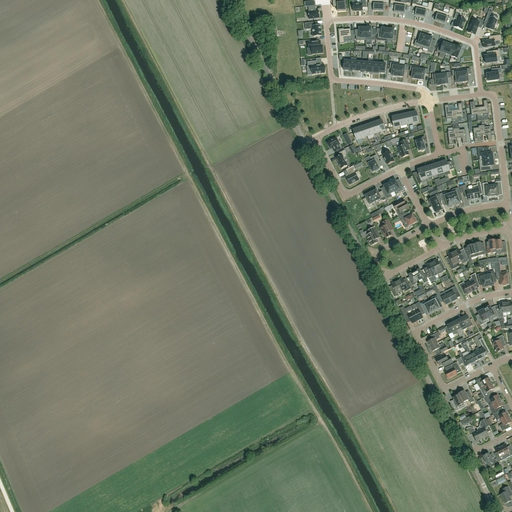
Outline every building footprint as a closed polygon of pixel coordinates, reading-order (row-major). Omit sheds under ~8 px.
[(332,0),(333,7),(337,7),(337,12),(346,11),(345,0),(332,0)] [(360,5),(351,5),(351,12),(361,12),(361,8),(364,8),(364,0),(360,0),(360,5)] [(373,11),(378,11),(379,0),(374,0),(373,0),(368,0),(369,3),(372,3),(373,3),(373,11)] [(384,0),(384,1),(379,0),(378,11),(384,11),(384,3),(386,3),(386,4),(389,4),(389,0),(384,0)] [(399,13),(401,2),(400,0),(390,0),(390,4),(393,5),(394,4),(395,4),(394,12),(399,13)] [(401,2),(399,13),(405,14),(406,6),(407,6),(407,7),(410,7),(411,0),(406,0),(406,3),(401,2)] [(414,1),(412,9),(415,10),(413,15),(419,16),(422,7),(418,6),(419,3),(414,1)] [(422,7),(419,16),(425,18),(426,13),(429,14),(431,6),(426,5),(426,8),(422,7)] [(435,6),(432,14),(435,15),(433,20),(439,22),(442,12),(439,11),(440,8),(435,6)] [(311,9),(304,10),(305,15),(304,15),(305,22),(316,21),(315,14),(312,14),(311,12),(312,12),(311,9)] [(442,12),(439,22),(445,24),(446,19),(449,20),(452,13),(447,11),(446,14),(442,12)] [(455,14),(453,19),(455,20),(453,27),(460,30),(464,20),(459,19),(460,15),(455,14)] [(486,27),(482,31),(487,36),(495,28),(489,23),(493,19),(490,16),(483,24),(486,27)] [(476,22),(472,20),(468,32),(475,35),(478,27),(481,28),(484,21),(478,19),(476,22)] [(317,24),(305,25),(306,32),(313,31),(313,39),(321,38),(320,27),(317,27),(317,24)] [(355,32),(355,39),(360,39),(360,38),(364,38),(364,28),(358,28),(358,32),(355,32)] [(364,28),(364,38),(368,38),(368,39),(373,39),(373,32),(370,32),(370,28),(364,28)] [(378,34),(377,41),(381,41),(387,42),(388,29),(382,28),(381,34),(378,34)] [(344,43),(344,42),(344,38),(351,37),(351,31),(350,29),(343,30),(343,29),(338,30),(339,39),(339,44),(344,43)] [(388,29),(387,42),(387,40),(396,41),(396,36),(393,36),(394,30),(393,30),(393,29),(390,29),(388,29)] [(416,45),(425,47),(427,37),(421,36),(420,40),(417,39),(416,45)] [(427,37),(425,47),(428,48),(428,51),(433,52),(435,44),(432,44),(433,39),(432,39),(432,38),(429,37),(428,37),(427,37)] [(493,42),(485,43),(486,49),(487,48),(487,49),(491,49),(490,48),(498,47),(497,41),(503,40),(503,37),(492,38),(493,42)] [(321,46),(316,47),(316,42),(308,43),(309,49),(312,48),(312,54),(323,53),(322,46),(321,46)] [(438,46),(436,54),(441,55),(442,53),(446,54),(448,44),(447,44),(447,43),(443,42),(443,43),(442,42),(441,47),(438,46)] [(448,44),(446,54),(451,55),(454,46),(448,44)] [(454,46),(451,55),(455,56),(454,59),(459,60),(461,53),(458,52),(460,47),(459,47),(459,46),(455,45),(455,46),(454,46)] [(493,56),(484,58),(485,65),(497,63),(496,59),(499,58),(499,52),(493,53),(493,56)] [(324,73),(323,65),(318,65),(317,61),(307,62),(307,67),(312,67),(312,74),(324,73)] [(392,76),(397,77),(399,67),(393,66),(393,65),(389,64),(388,69),(392,70),(392,76)] [(399,67),(397,77),(403,77),(404,72),(408,72),(409,67),(405,66),(405,67),(399,67)] [(409,72),(413,73),(412,79),(418,80),(419,70),(413,69),(413,68),(410,67),(409,72)] [(424,80),(425,75),(428,75),(429,70),(425,69),(425,70),(419,70),(418,80),(424,80)] [(463,82),(469,82),(468,75),(471,74),(470,69),(461,70),(463,82)] [(486,74),(485,75),(486,78),(487,78),(487,81),(499,80),(498,73),(501,72),(500,69),(492,70),(492,73),(486,74)] [(452,71),(453,77),(456,76),(457,83),(463,82),(461,70),(452,71)] [(450,73),(441,74),(442,85),(448,84),(447,78),(451,78),(450,73)] [(440,85),(442,85),(441,74),(432,75),(432,80),(435,80),(436,86),(437,86),(440,86),(440,85)] [(484,107),(479,108),(481,119),(481,121),(484,121),(488,121),(488,120),(488,114),(489,114),(487,101),(483,101),(484,107)] [(474,102),(470,103),(471,116),(477,116),(478,122),(481,121),(481,119),(479,108),(474,108),(474,102)] [(458,110),(454,111),(455,120),(457,120),(458,120),(457,118),(463,117),(462,104),(458,104),(458,110)] [(448,105),(444,106),(446,119),(447,119),(447,122),(452,122),(452,120),(455,120),(454,111),(449,111),(448,105)] [(410,114),(412,123),(418,122),(416,113),(410,114)] [(400,126),(398,117),(392,118),(394,127),(400,126)] [(379,118),(362,122),(363,126),(380,122),(379,118)] [(382,121),(376,123),(379,132),(385,130),(382,121)] [(370,125),(373,134),(379,132),(376,123),(370,125)] [(370,125),(365,127),(368,135),(373,134),(370,125)] [(481,126),(482,135),(487,135),(488,141),(492,140),(491,136),(495,135),(494,131),(491,131),(490,126),(485,127),(485,125),(481,126)] [(478,128),(473,129),(475,142),(479,142),(478,136),(482,135),(481,126),(478,126),(478,128)] [(365,127),(359,129),(362,137),(368,135),(365,127)] [(459,129),(456,129),(457,138),(462,138),(463,144),(467,143),(465,130),(459,130),(459,128),(459,129)] [(362,137),(359,129),(353,131),(356,141),(362,139),(362,138),(362,137)] [(453,131),(448,132),(449,145),(453,145),(453,139),(457,138),(456,129),(453,129),(453,131)] [(418,141),(414,142),(417,153),(420,153),(424,152),(424,151),(424,150),(423,145),(426,144),(424,137),(418,139),(418,141)] [(336,138),(327,142),(331,149),(333,148),(335,152),(340,149),(338,145),(339,145),(336,138)] [(410,151),(408,146),(406,140),(400,142),(402,146),(398,148),(402,158),(409,155),(407,152),(410,151)] [(482,156),(483,160),(494,159),(493,153),(492,153),(492,152),(485,153),(485,149),(478,150),(479,157),(482,156)] [(344,150),(338,153),(340,156),(335,158),(341,169),(347,165),(343,157),(345,155),(344,153),(345,153),(344,150)] [(389,151),(382,154),(387,165),(394,161),(389,151)] [(370,158),(371,161),(367,163),(373,173),(375,171),(376,172),(379,170),(378,170),(379,169),(376,164),(380,162),(376,155),(370,158)] [(494,159),(483,160),(483,164),(480,164),(480,172),(488,171),(487,166),(494,165),(494,164),(495,164),(494,159)] [(450,170),(447,162),(441,164),(444,172),(450,170)] [(438,174),(444,172),(441,164),(435,166),(438,174)] [(349,176),(346,178),(348,182),(347,182),(349,185),(353,184),(352,183),(358,180),(357,178),(360,176),(358,172),(355,173),(353,171),(355,170),(353,166),(346,170),(349,176)] [(438,174),(435,166),(429,167),(432,176),(438,174)] [(424,169),(426,178),(432,176),(429,167),(424,169)] [(426,178),(424,169),(418,171),(421,181),(426,179),(426,178)] [(389,183),(394,192),(397,190),(399,193),(405,190),(402,184),(398,186),(395,180),(393,181),(390,182),(390,183),(389,183)] [(472,187),(474,200),(480,198),(478,190),(481,189),(480,182),(477,183),(477,186),(472,187)] [(492,186),(493,196),(495,196),(496,197),(499,197),(499,196),(498,191),(499,190),(502,189),(501,182),(496,183),(495,186),(492,186)] [(394,192),(389,183),(386,184),(386,185),(384,186),(387,192),(383,194),(386,200),(390,198),(392,197),(391,194),(394,192)] [(493,196),(492,186),(488,186),(487,183),(483,184),(483,191),(485,191),(486,192),(487,197),(487,198),(490,197),(491,196),(493,196)] [(469,201),(474,200),(472,187),(472,186),(468,186),(468,188),(466,188),(465,185),(462,186),(464,193),(467,192),(469,201)] [(428,192),(430,196),(439,192),(437,188),(428,192)] [(450,194),(454,205),(456,205),(456,206),(459,205),(459,204),(459,203),(457,197),(461,196),(458,188),(453,190),(453,193),(450,194)] [(373,192),(371,193),(375,202),(379,200),(380,203),(386,200),(383,194),(379,196),(376,190),(375,189),(372,191),(373,192)] [(454,205),(450,194),(447,195),(446,192),(439,195),(442,202),(446,200),(448,207),(449,207),(449,208),(452,207),(452,206),(454,205)] [(372,203),(375,202),(371,193),(368,194),(368,193),(365,195),(365,196),(368,201),(364,203),(367,209),(373,206),(372,203)] [(430,202),(429,202),(431,206),(432,206),(435,213),(436,213),(440,212),(439,211),(442,210),(439,204),(441,203),(438,196),(429,200),(430,202)] [(349,207),(352,212),(354,211),(356,214),(363,210),(357,199),(350,203),(352,205),(349,207)] [(403,199),(398,202),(393,205),(396,211),(399,217),(404,214),(403,211),(409,208),(406,202),(405,203),(403,199)] [(405,214),(399,217),(401,221),(403,220),(404,223),(406,222),(409,226),(416,222),(417,222),(415,219),(414,219),(412,215),(407,218),(405,214)] [(388,220),(383,223),(385,226),(381,228),(386,238),(392,235),(390,232),(393,230),(391,225),(388,220)] [(379,238),(377,234),(374,228),(368,231),(369,235),(366,236),(369,241),(368,242),(369,244),(371,244),(371,246),(378,243),(376,240),(379,238)] [(493,250),(496,249),(495,241),(495,240),(489,241),(490,247),(487,248),(487,253),(493,253),(493,250)] [(496,249),(496,254),(506,253),(506,247),(502,247),(501,240),(495,241),(496,249)] [(480,243),(474,245),(477,256),(483,254),(483,255),(486,254),(485,248),(484,243),(480,244),(480,243)] [(465,249),(466,253),(468,259),(471,258),(477,256),(474,245),(467,247),(468,248),(465,249)] [(456,252),(453,253),(458,262),(461,261),(463,264),(468,262),(466,254),(462,256),(458,249),(456,251),(456,252)] [(458,262),(453,253),(451,254),(450,253),(447,255),(451,262),(448,263),(452,270),(458,267),(456,263),(458,262)] [(434,262),(432,263),(437,272),(439,271),(440,273),(446,271),(443,265),(440,266),(437,259),(434,261),(434,262)] [(501,271),(508,270),(507,261),(500,263),(501,271)] [(495,263),(495,268),(496,274),(499,274),(500,285),(502,285),(503,286),(506,286),(506,284),(508,284),(507,272),(500,273),(499,262),(495,263)] [(437,272),(432,263),(429,265),(429,264),(426,265),(429,272),(427,273),(430,279),(438,275),(437,272)] [(416,271),(414,272),(419,281),(422,279),(423,281),(428,278),(424,271),(421,272),(419,269),(416,270),(416,271)] [(486,276),(489,286),(490,286),(491,287),(494,286),(492,278),(495,277),(494,271),(489,272),(489,275),(486,276)] [(419,281),(414,272),(412,273),(411,273),(409,274),(412,281),(409,282),(411,287),(416,284),(416,282),(419,281)] [(468,283),(472,292),(478,289),(475,284),(478,282),(475,274),(470,276),(472,278),(469,280),(470,282),(468,283)] [(487,287),(489,286),(486,276),(483,276),(482,274),(477,275),(478,281),(482,281),(483,288),(487,287)] [(399,280),(397,282),(402,291),(404,289),(406,292),(411,289),(408,283),(405,285),(402,278),(399,280)] [(402,291),(397,282),(395,283),(394,282),(391,284),(395,290),(392,291),(395,297),(398,296),(396,293),(402,291)] [(467,295),(472,292),(468,283),(465,285),(464,283),(459,285),(462,290),(464,289),(467,295)] [(447,295),(452,303),(457,300),(454,294),(458,292),(455,287),(449,290),(451,293),(447,295)] [(446,306),(452,303),(447,295),(444,296),(442,293),(440,295),(446,306)] [(429,302),(434,312),(436,311),(437,311),(440,310),(437,305),(438,304),(440,302),(437,296),(432,298),(431,299),(432,301),(429,302)] [(413,312),(417,321),(423,318),(419,311),(423,310),(419,302),(415,304),(418,309),(413,312)] [(432,313),(434,312),(429,302),(427,304),(425,302),(421,304),(424,311),(425,310),(427,310),(429,315),(432,314),(432,313)] [(499,304),(500,311),(496,312),(498,317),(498,319),(503,318),(504,318),(503,313),(507,313),(505,303),(499,304)] [(498,317),(496,312),(496,310),(493,312),(490,306),(487,307),(483,308),(489,318),(492,317),(493,319),(498,317)] [(481,310),(478,312),(481,318),(477,320),(480,326),(487,323),(485,320),(489,318),(483,308),(481,310)] [(412,323),(417,321),(413,312),(408,315),(412,323)] [(462,318),(467,328),(472,326),(471,323),(467,315),(465,316),(462,317),(462,318)] [(459,319),(457,321),(462,331),(467,328),(462,318),(461,317),(459,319)] [(453,323),(452,323),(458,333),(462,331),(457,321),(456,321),(455,321),(453,322),(453,323)] [(449,325),(447,326),(451,333),(452,333),(453,336),(458,333),(452,323),(451,323),(449,324),(449,325)] [(440,330),(443,337),(449,334),(446,328),(440,330)] [(427,342),(429,347),(438,343),(436,340),(440,338),(439,336),(441,335),(439,332),(433,335),(435,338),(427,342)] [(495,339),(497,342),(493,343),(498,352),(500,351),(501,352),(501,350),(504,349),(501,344),(504,342),(502,335),(495,339)] [(483,348),(478,350),(483,360),(486,358),(485,357),(487,355),(485,350),(487,349),(482,339),(479,340),(483,348)] [(438,343),(429,347),(432,352),(444,346),(443,344),(439,346),(438,343)] [(481,361),(483,360),(478,350),(474,353),(478,360),(480,359),(481,361)] [(468,353),(469,355),(474,365),(476,363),(475,362),(478,360),(474,353),(471,354),(470,352),(468,353)] [(469,355),(464,358),(462,354),(460,356),(462,360),(465,359),(468,364),(470,363),(472,366),(474,365),(469,355)] [(444,367),(449,364),(453,362),(450,357),(447,358),(445,355),(436,360),(439,366),(442,364),(444,367)] [(448,379),(457,374),(455,370),(459,368),(457,362),(449,366),(450,369),(445,372),(448,379)] [(476,381),(480,389),(483,388),(492,384),(489,378),(482,381),(481,378),(476,381)] [(483,388),(480,389),(484,398),(490,395),(488,392),(494,389),(492,384),(483,388)] [(458,394),(459,395),(463,404),(464,403),(463,403),(469,400),(471,403),(474,402),(471,395),(467,397),(464,391),(458,394)] [(453,406),(456,412),(460,410),(458,406),(463,404),(459,395),(453,398),(456,404),(453,406)] [(490,395),(484,398),(489,406),(500,400),(498,395),(491,399),(490,395)] [(500,400),(489,406),(493,415),(498,412),(497,409),(503,405),(500,400)] [(500,415),(498,412),(493,415),(496,420),(499,419),(501,421),(509,417),(507,412),(500,415)] [(511,422),(509,417),(501,421),(502,424),(499,426),(502,432),(507,429),(505,426),(511,422)] [(482,439),(488,436),(484,428),(487,427),(484,420),(481,422),(479,426),(480,427),(477,428),(478,431),(482,439)] [(469,428),(467,429),(470,436),(473,434),(477,442),(482,439),(478,431),(475,432),(474,429),(469,428)] [(508,454),(509,457),(511,455),(511,449),(509,451),(506,444),(500,447),(505,455),(508,454)] [(500,447),(495,449),(499,456),(496,457),(499,462),(504,460),(502,457),(505,455),(500,447)] [(495,459),(492,460),(489,454),(488,454),(487,454),(484,455),(484,456),(483,456),(488,465),(490,463),(492,467),(498,465),(495,459)] [(498,485),(505,481),(503,477),(496,480),(498,485)] [(504,493),(500,495),(505,504),(511,501),(508,494),(511,492),(508,487),(503,490),(504,493)]
